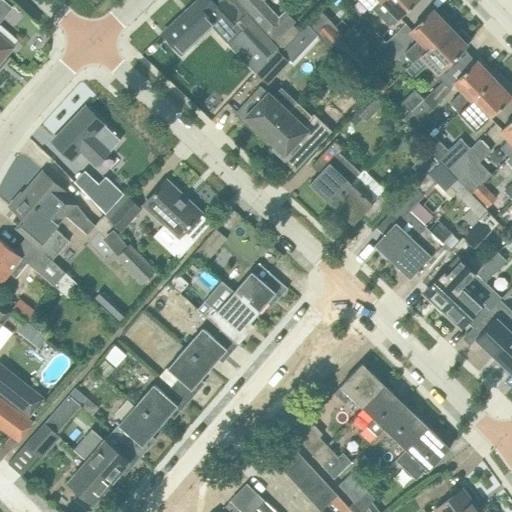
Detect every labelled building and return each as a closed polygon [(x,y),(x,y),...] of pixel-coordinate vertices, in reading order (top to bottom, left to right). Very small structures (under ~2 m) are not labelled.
[(281,51),(283,50),(236,0),(217,0),(214,3),(211,0),(199,0),(163,34),(180,52),(214,22),(207,14),(216,6),(243,35),(234,42),(257,67),(278,47),(281,51)] [(236,0),(283,50),(300,31),(293,24),(295,22),(286,12),(278,19),(261,0),(236,0)] [(381,0),(373,8),(382,17),(390,25),(398,18),(408,8),(409,9),(412,6),(411,6),(416,0),(381,0)] [(410,47),(404,54),(413,63),(421,55),(449,28),(433,11),(434,10),(433,9),(423,19),(422,18),(420,20),(421,21),(410,31),(418,40),(410,47)] [(342,38),(319,15),(310,24),(315,30),(314,31),(326,44),(327,44),(330,47),(332,45),(333,46),(342,38)] [(455,57),(456,58),(458,55),(458,54),(472,40),(461,29),(456,34),(449,28),(421,55),(438,73),(455,57)] [(342,38),(333,46),(348,61),(357,53),(351,47),(360,37),(352,29),(343,38),(342,38)] [(0,62),(5,56),(9,53),(0,45),(0,44),(6,38),(0,33),(0,62)] [(266,83),(288,60),(279,52),(268,62),(267,61),(256,73),(266,83)] [(459,112),(461,111),(495,78),(492,75),(490,76),(487,73),(491,69),(480,58),(467,70),(466,69),(464,72),(454,82),(462,90),(450,103),(459,112)] [(378,97),(381,95),(389,87),(388,86),(397,78),(390,71),(382,79),(374,71),(366,79),(375,88),(372,91),(376,96),(376,95),(378,97)] [(461,111),(460,111),(476,128),(488,117),(488,118),(499,108),(499,109),(502,106),(501,105),(511,95),(511,86),(507,81),(503,83),(502,83),(500,80),(503,77),(499,73),(495,78),(461,111)] [(280,87),(272,96),(259,85),(233,113),(234,114),(235,113),(243,121),(248,116),(267,133),(296,101),(295,100),(294,100),(280,87)] [(403,101),(400,103),(410,113),(424,99),(415,89),(403,101)] [(355,109),(348,117),(356,125),(363,117),(366,119),(381,105),(383,103),(376,96),(372,91),(355,108),(355,109)] [(410,113),(404,118),(414,128),(419,122),(421,120),(439,103),(438,102),(430,93),(424,99),(410,113)] [(298,102),(296,101),(267,133),(277,143),(275,145),(283,153),(281,156),(292,166),(328,127),(313,114),(311,116),(297,103),(298,102)] [(82,150),(97,164),(110,150),(95,136),(105,125),(86,107),(52,142),(72,160),(82,150)] [(501,131),(509,139),(501,147),(510,156),(511,154),(511,118),(510,120),(511,121),(501,131)] [(451,166),(471,148),(461,138),(448,149),(435,135),(427,142),(425,145),(429,149),(428,150),(439,162),(440,161),(448,169),(451,166)] [(473,191),(482,183),(470,170),(491,150),(480,139),(471,148),(451,166),(460,175),(457,178),(471,193),(473,191)] [(309,183),(332,204),(351,182),(360,173),(338,153),(343,148),(334,140),(312,164),(320,172),(309,183)] [(439,162),(423,178),(391,209),(400,218),(438,182),(445,189),(456,179),(439,162)] [(28,236),(26,237),(52,260),(69,241),(55,227),(66,215),(87,233),(95,224),(86,216),(88,213),(78,205),(78,204),(65,192),(66,192),(43,171),(11,207),(41,234),(35,242),(28,236)] [(99,203),(116,185),(107,176),(90,194),(99,203)] [(166,180),(152,195),(144,204),(179,236),(201,213),(166,180)] [(372,202),(351,182),(332,204),(353,224),(364,213),(372,221),(394,197),(385,188),(372,202)] [(482,183),(473,191),(488,206),(497,198),(482,183)] [(127,194),(106,217),(122,231),(142,209),(127,194)] [(492,229),(499,222),(488,211),(481,218),(492,229)] [(413,218),(404,228),(396,221),(386,232),(385,231),(382,233),(383,234),(374,244),(375,245),(377,243),(394,259),(423,228),(413,218)] [(425,225),(423,228),(394,259),(411,275),(409,277),(410,278),(415,273),(423,279),(451,249),(425,225)] [(194,254),(205,264),(227,238),(216,228),(194,254)] [(427,291),(444,307),(477,273),(460,258),(472,245),(463,236),(451,249),(423,279),(430,286),(425,292),(426,292),(427,291)] [(0,237),(0,282),(0,283),(9,272),(15,277),(16,276),(28,262),(36,270),(39,272),(68,297),(79,285),(52,260),(26,237),(26,238),(15,250),(0,237)] [(118,256),(116,258),(142,284),(157,269),(131,243),(118,256)] [(490,309),(474,294),(507,260),(498,251),(484,266),(477,273),(444,307),(461,323),(460,324),(461,325),(466,320),(473,327),(476,324),(490,309)] [(259,262),(234,291),(257,311),(274,292),(279,296),(286,288),(287,289),(288,288),(259,262)] [(187,285),(176,275),(169,283),(180,293),(187,285)] [(203,314),(221,329),(237,344),(245,335),(241,330),(257,311),(234,291),(217,311),(211,306),(203,314)] [(37,311),(20,298),(12,308),(39,329),(44,322),(34,314),(37,311)] [(511,310),(499,299),(490,309),(476,324),(484,330),(475,339),(476,340),(478,338),(495,354),(511,336),(511,310)] [(0,327),(12,311),(0,302),(0,327)] [(185,348),(208,368),(225,349),(230,353),(237,344),(221,329),(213,338),(202,329),(185,348)] [(511,336),(495,354),(511,370),(510,372),(511,373),(511,372),(511,336)] [(126,355),(115,345),(105,356),(116,366),(126,355)] [(169,367),(161,376),(172,385),(189,400),(196,391),(192,387),(199,378),(208,368),(185,348),(169,367)] [(45,397),(0,361),(0,393),(30,417),(45,397)] [(351,397),(362,407),(384,384),(362,363),(334,392),(346,403),(351,397)] [(406,405),(384,384),(362,407),(373,418),(367,425),(377,435),(384,428),(406,405)] [(189,400),(172,385),(164,395),(153,385),(136,404),(159,424),(176,405),(181,409),(189,400)] [(75,388),(70,394),(81,403),(85,398),(86,397),(75,388)] [(0,427),(17,440),(18,441),(32,421),(0,397),(0,427)] [(143,443),(159,424),(136,404),(112,432),(140,456),(147,447),(143,443)] [(406,405),(384,428),(406,449),(428,426),(406,405)] [(314,423),(308,419),(294,434),(314,456),(327,444),(320,436),(323,433),(314,423)] [(39,460),(58,437),(44,424),(24,447),(39,460)] [(450,447),(428,426),(406,449),(396,460),(416,479),(424,470),(426,472),(450,447)] [(87,460),(110,480),(127,461),(131,465),(140,456),(112,432),(104,441),(91,430),(73,451),(86,462),(87,460)] [(280,466),(297,451),(288,441),(271,457),(280,466)] [(327,444),(314,456),(333,478),(344,469),(350,463),(342,453),(338,457),(327,444)] [(305,460),(301,455),(297,451),(280,466),(288,475),(305,460)] [(87,460),(86,462),(69,481),(80,490),(73,498),(88,511),(91,511),(98,504),(94,500),(110,480),(87,460)] [(296,484),(313,469),(305,460),(288,475),(296,484)] [(304,493),(321,478),(313,469),(296,484),(304,493)] [(339,484),(346,492),(355,502),(368,490),(352,473),(339,484)] [(312,502),(329,487),(321,478),(304,493),(312,502)] [(240,490),(241,490),(258,507),(264,501),(247,483),(240,490)] [(320,511),(321,510),(337,496),(329,487),(312,502),(320,511)] [(478,511),(461,489),(445,502),(434,510),(435,511),(490,511),(489,510),(485,511),(478,511)] [(368,490),(355,502),(362,510),(371,502),(375,499),(368,490)] [(276,511),(264,501),(258,507),(263,511),(276,511)]
